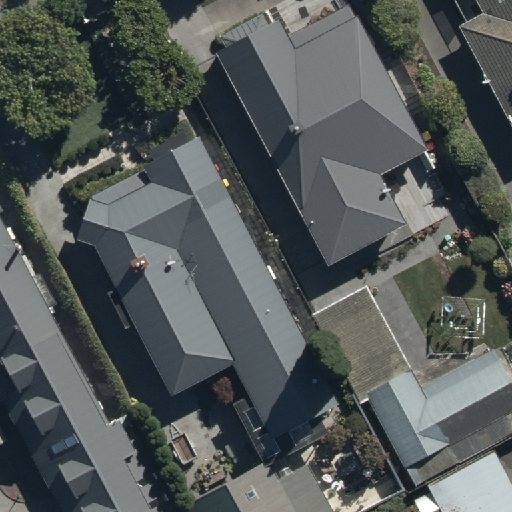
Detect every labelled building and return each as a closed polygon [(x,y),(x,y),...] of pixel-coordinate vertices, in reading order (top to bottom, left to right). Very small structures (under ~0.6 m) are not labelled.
[(208,39),(321,268),(409,225),(377,161),(418,141),(348,0),(336,0),(286,25),(277,6),(208,39)] [(511,0),(478,0),(482,6),(457,19),(511,123),(511,0)] [(315,405),(337,394),(198,126),(152,150),(162,169),(144,179),(137,164),(100,183),(110,204),(85,217),(120,283),(110,288),(127,321),(135,316),(172,387),(232,356),(248,388),(234,395),(263,453),(183,494),(191,511),(331,511),(303,457),(274,472),(267,458),(327,427),(315,405)] [(0,394),(1,393),(63,511),(182,511),(128,407),(121,411),(71,314),(60,320),(0,205),(0,394)] [(421,472),(490,441),(511,430),(511,405),(511,404),(511,403),(511,387),(491,344),(417,380),(368,282),(313,310),(355,397),(365,392),(408,479),(421,472)] [(511,511),(511,484),(490,441),(421,472),(440,511),(511,511)]
